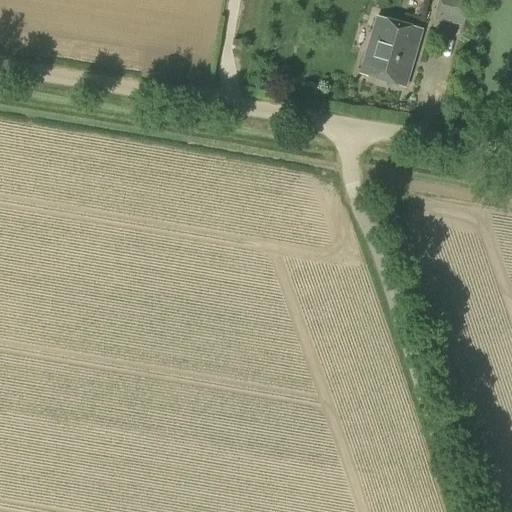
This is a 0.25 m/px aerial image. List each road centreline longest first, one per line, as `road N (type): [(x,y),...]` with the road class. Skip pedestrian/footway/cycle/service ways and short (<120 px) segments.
road 1 (unclassified): [(468,511),(354,191),(355,117)]
road 2 (unclassified): [(355,117),(0,65)]
road 3 (unclassified): [(355,117),(511,148)]
